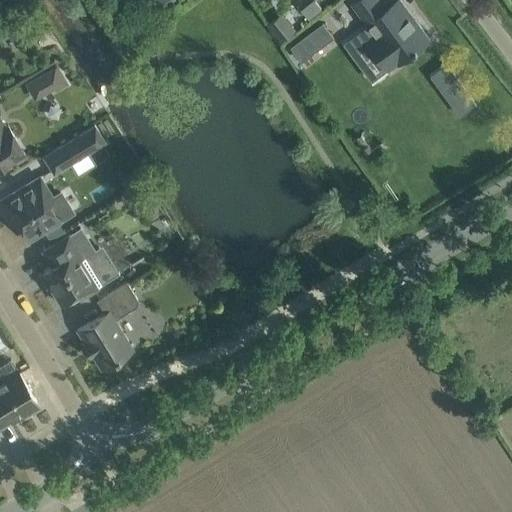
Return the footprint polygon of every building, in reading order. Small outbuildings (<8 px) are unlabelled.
[(11,0),(10,0),(0,6),(0,22),(8,34),(26,22),(11,0)] [(317,0),(312,0),(303,7),(310,17),(323,7),(317,0)] [(382,0),(357,0),(354,2),(368,22),(369,21),(371,23),(378,33),(365,43),(384,70),(398,60),(400,61),(430,39),(401,0),(396,0),(387,7),(382,0)] [(274,18),(270,22),(283,39),(295,29),(286,17),(278,23),(274,18)] [(324,23),(293,46),(303,59),(334,36),(324,23)] [(57,62),(47,68),(59,88),(69,82),(57,62)] [(444,68),(423,84),(474,147),(494,130),(444,68)] [(0,166),(1,166),(24,152),(8,124),(4,126),(0,119),(0,166)] [(96,122),(43,155),(54,172),(107,139),(96,122)] [(15,190),(0,199),(0,203),(6,213),(10,220),(11,221),(12,220),(16,218),(28,238),(45,228),(59,219),(74,210),(61,189),(51,195),(39,175),(15,190)] [(40,271),(39,272),(39,273),(47,285),(47,286),(48,285),(50,284),(60,302),(77,291),(79,296),(97,285),(117,273),(101,246),(85,256),(70,233),(60,239),(43,250),(52,264),(43,269),(40,271)] [(89,355),(92,353),(100,367),(132,347),(113,316),(115,317),(135,305),(136,304),(137,302),(137,301),(136,297),(127,281),(98,298),(105,311),(77,329),(84,341),(81,343),(89,355)] [(37,401),(10,358),(0,364),(0,423),(22,411),(27,412),(35,407),(37,401)] [(304,397),(295,401),(313,436),(322,432),(304,397)]
